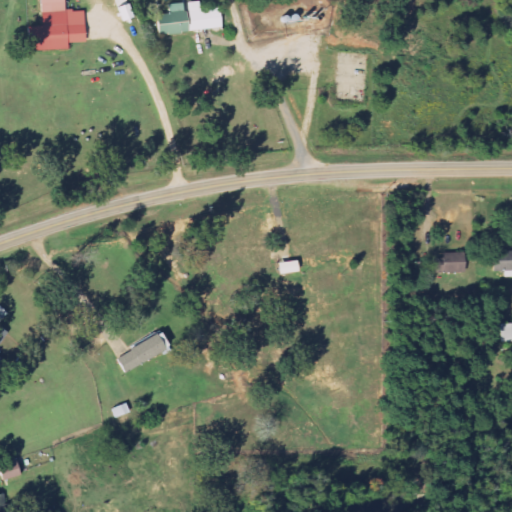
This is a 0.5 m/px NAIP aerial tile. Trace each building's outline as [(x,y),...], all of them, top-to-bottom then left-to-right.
[(25,52),(65,50),(65,44),(83,43),(82,10),(62,11),(61,0),(37,0),(38,27),(24,27),(25,52)] [(154,35),(220,29),(218,8),(198,10),(197,2),(183,3),(166,4),(167,14),(152,15),(154,35)] [(511,251),(490,252),(491,272),(503,272),(503,273),(511,272),(511,251)] [(462,253),(440,254),(440,259),(431,259),(431,273),(462,272),(462,253)] [(119,358),(127,374),(171,350),(163,334),(119,358)] [(26,475),(20,459),(3,465),(8,481),(26,475)] [(0,511),(13,511),(13,509),(8,509),(8,495),(0,495),(0,511)]
